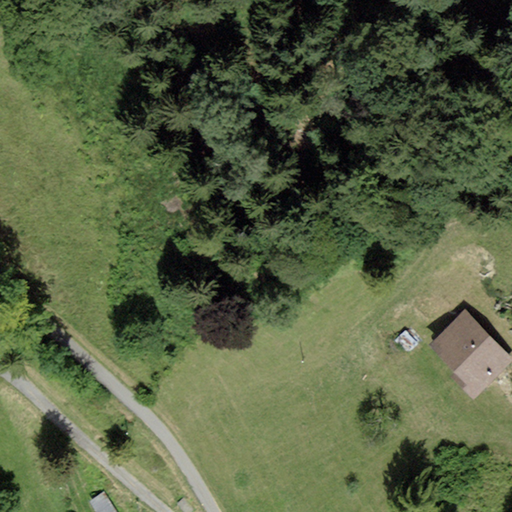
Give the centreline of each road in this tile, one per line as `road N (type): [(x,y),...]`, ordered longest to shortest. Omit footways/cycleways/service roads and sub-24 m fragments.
road 1 (unclassified): [(0,276),(154,423),(214,511)]
road 2 (unclassified): [(0,367),(161,511)]
